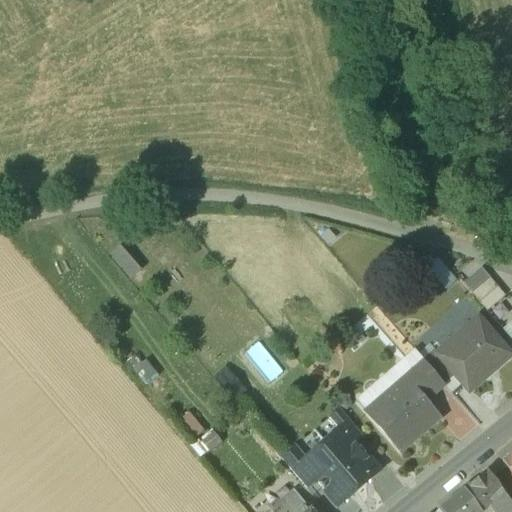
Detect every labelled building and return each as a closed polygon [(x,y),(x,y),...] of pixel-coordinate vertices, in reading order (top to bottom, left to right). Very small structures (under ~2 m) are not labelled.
[(107,257),(129,280),(139,271),(117,248),(107,257)] [(427,267),(444,287),(455,278),(438,257),(427,267)] [(463,285),(471,294),(489,279),(481,270),(463,285)] [(504,297),(489,279),(471,294),(486,313),(504,297)] [(370,350),(385,333),(366,317),(351,334),(370,350)] [(477,319),(436,355),(442,361),(441,362),(453,377),(467,393),(510,356),(477,319)] [(245,354),(268,385),(283,374),(260,343),(245,354)] [(433,351),(422,361),(424,363),(443,385),(453,377),(441,362),(440,362),(442,361),(436,355),(433,351)] [(128,375),(140,389),(156,376),(144,361),(128,375)] [(424,363),(413,373),(431,394),(442,384),(424,363)] [(225,369),(212,379),(232,404),(245,394),(225,369)] [(413,373),(366,414),(399,453),(438,420),(422,402),(431,394),(413,373)] [(361,437),(339,411),(329,420),(341,434),(342,434),(352,445),(361,437)] [(189,413),(181,420),(195,439),(204,432),(189,413)] [(213,434),(200,444),(208,453),(220,443),(213,434)] [(341,434),(327,447),(361,486),(376,473),(352,445),(342,434),(341,434)] [(308,463),(303,467),(315,482),(337,507),(361,486),(327,447),(308,463)] [(308,463),(296,448),(281,461),(306,490),(315,482),(303,467),(308,463)] [(511,454),(502,462),(511,476),(511,454)] [(511,511),(511,506),(487,472),(463,491),(479,511),(482,511),(493,504),(498,511),(511,511)] [(479,511),(463,491),(439,510),(440,511),(479,511)] [(309,511),(295,494),(272,511),(309,511)]
